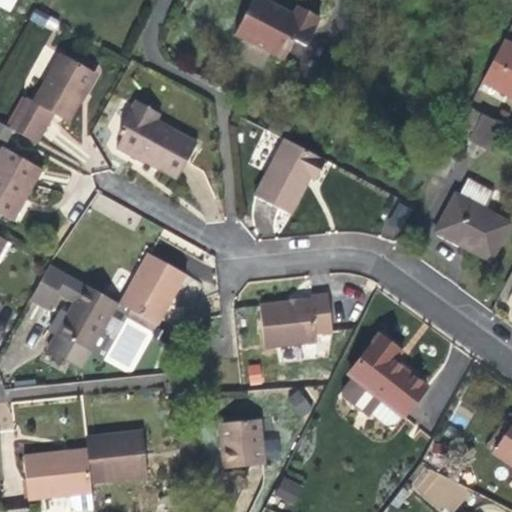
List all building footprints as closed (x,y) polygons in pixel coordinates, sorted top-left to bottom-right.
[(267,0),(251,0),(234,33),(285,59),(295,39),(306,45),(317,25),(315,24),(319,15),(298,5),(294,14),(267,0)] [(33,11),(30,23),(56,30),(59,18),(33,11)] [(511,44),(502,40),(481,80),(511,97),(511,44)] [(27,96),(10,127),(36,142),(53,112),(68,120),(95,72),(60,52),(33,100),(27,96)] [(124,133),(116,146),(137,158),(138,157),(179,179),(198,143),(157,121),(160,112),(137,100),(120,130),(124,133)] [(482,113),(470,106),(461,124),(474,131),(482,113)] [(489,149),(503,124),(482,113),(474,131),(469,138),(489,149)] [(316,181),(328,159),(290,140),(284,137),(253,195),(291,215),(311,177),(316,181)] [(0,148),(0,213),(8,218),(19,198),(23,201),(42,167),(1,146),(0,148)] [(458,195),(485,209),(494,191),(468,177),(458,195)] [(197,197),(206,218),(217,214),(208,192),(197,197)] [(511,222),(485,209),(458,195),(455,193),(435,230),(491,261),(511,222)] [(19,198),(8,218),(13,221),(23,201),(19,198)] [(399,234),(412,209),(399,202),(386,227),(399,234)] [(131,309),(158,324),(185,274),(148,254),(136,275),(120,303),(131,309)] [(85,283),(49,264),(31,297),(48,306),(57,291),(73,301),(85,283)] [(120,266),(105,295),(120,303),(136,275),(120,266)] [(105,295),(85,283),(73,301),(66,313),(71,316),(60,336),(56,332),(48,349),(70,362),(86,361),(120,303),(105,295)] [(311,298),(259,304),(265,348),(316,343),(316,333),(333,332),(329,293),(311,294),(311,298)] [(153,332),(158,324),(131,309),(127,317),(153,332)] [(71,316),(66,313),(56,332),(60,336),(71,316)] [(348,373),(352,377),(381,399),(401,415),(403,416),(426,387),(393,360),(400,351),(378,334),(348,373)] [(246,364),(249,385),(262,383),(260,363),(246,364)] [(368,416),(370,413),(381,399),(352,377),(341,391),(341,395),(368,416)] [(289,395),(296,415),(310,410),(303,390),(289,395)] [(381,399),(370,413),(385,424),(395,424),(401,415),(381,399)] [(486,448),(511,467),(511,459),(497,448),(511,426),(511,413),(486,448)] [(220,422),(224,467),(264,463),(259,418),(220,422)] [(511,459),(511,426),(497,448),(511,459)] [(142,433),(85,439),(87,449),(90,483),(148,478),(142,433)] [(27,500),(92,494),(90,483),(87,449),(22,455),(27,500)] [(433,465),(412,487),(439,511),(453,511),(467,496),(433,465)] [(282,480),(301,489),(303,486),(285,477),(282,480)] [(293,504),(301,489),(282,480),(275,495),(293,504)]
